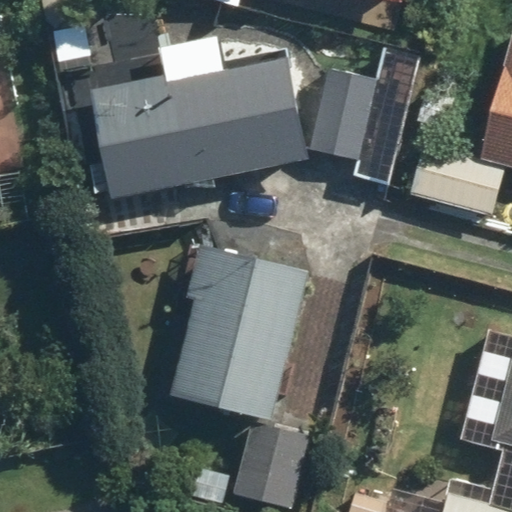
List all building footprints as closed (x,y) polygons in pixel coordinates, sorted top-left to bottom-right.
[(119,199),(314,159),(292,54),(227,67),(221,37),(164,49),(169,75),(94,91),(109,163),(91,167),(97,193),(117,188),(119,199)] [(393,183),(421,57),(389,49),(382,81),(337,71),(319,150),(364,161),(361,176),(393,183)] [(511,67),(488,156),(511,163),(511,67)] [(422,149),(413,195),(496,212),(506,166),(422,149)] [(279,421),(315,273),(212,248),(176,396),(279,421)] [(445,511),(511,511),(511,380),(496,443),(511,446),(511,507),(451,493),(445,511)] [(314,437),(257,422),(239,495),(295,509),(314,437)]
